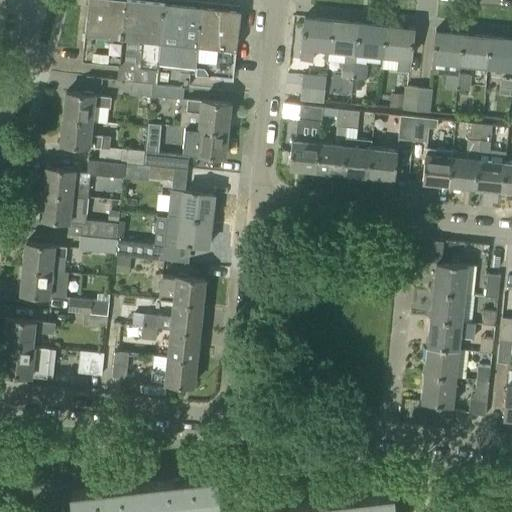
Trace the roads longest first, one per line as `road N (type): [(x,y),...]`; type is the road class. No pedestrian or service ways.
road 1 (residential): [(511,457),(224,423)]
road 2 (residential): [(511,231),(255,203)]
road 3 (residential): [(224,423),(0,401)]
road 4 (unknown): [(406,220),(387,442)]
road 5 (residential): [(224,423),(255,203)]
road 6 (residential): [(255,203),(277,0)]
road 7 (residential): [(0,195),(45,0)]
